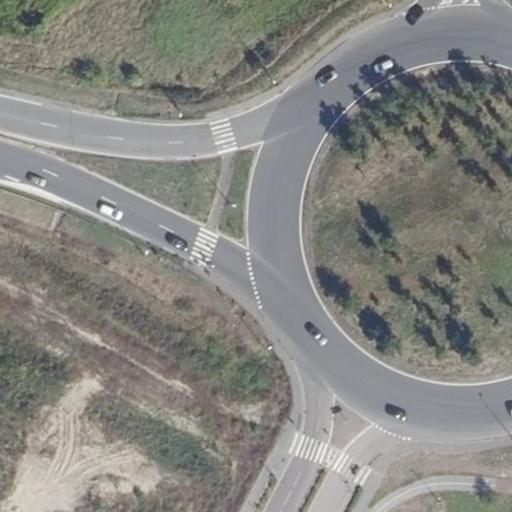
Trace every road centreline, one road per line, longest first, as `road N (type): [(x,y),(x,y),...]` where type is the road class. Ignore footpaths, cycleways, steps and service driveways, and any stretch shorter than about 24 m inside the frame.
road 1 (primary): [(323,90),(261,124),(171,144),(0,116)]
road 2 (primary): [(0,158),(141,216),(279,288)]
road 3 (track): [(0,296),(206,408)]
road 4 (primary): [(323,90),(296,123),(272,182),(269,246),(279,288)]
road 5 (tertiary): [(306,338),(322,402),(311,449),(279,511)]
road 6 (primary): [(306,338),(370,393),(440,414)]
road 7 (tertiary): [(324,511),(365,449),(440,414)]
road 8 (primary): [(511,40),(441,33),(389,46)]
